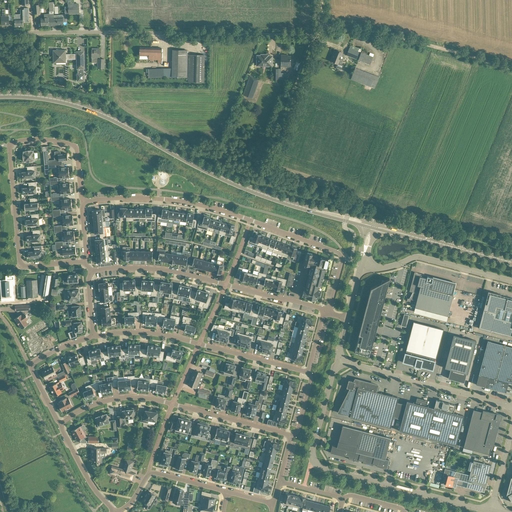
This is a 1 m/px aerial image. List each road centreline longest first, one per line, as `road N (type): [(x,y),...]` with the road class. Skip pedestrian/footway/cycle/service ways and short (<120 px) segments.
road 1 (residential): [(82,202),(192,203),(337,252),(342,258),(325,312)]
road 2 (unclassified): [(0,34),(316,36)]
road 3 (secondary): [(289,204),(102,114),(0,95)]
road 4 (residential): [(82,202),(73,145),(9,144),(20,265),(85,261)]
road 5 (unclassified): [(488,509),(319,466),(313,450),(336,360)]
road 6 (residential): [(325,312),(180,272),(86,271)]
road 7 (residential): [(60,423),(128,396),(290,435)]
road 8 (residential): [(308,371),(148,332),(93,336)]
road 9 (track): [(316,36),(352,25),(511,68)]
road 10 (residential): [(511,407),(336,360)]
road 11 (unclassified): [(511,282),(422,258),(362,265)]
road 12 (secondary): [(511,263),(371,221)]
road 13 (secondary): [(370,228),(511,263)]
road 14 (track): [(270,172),(316,36)]
